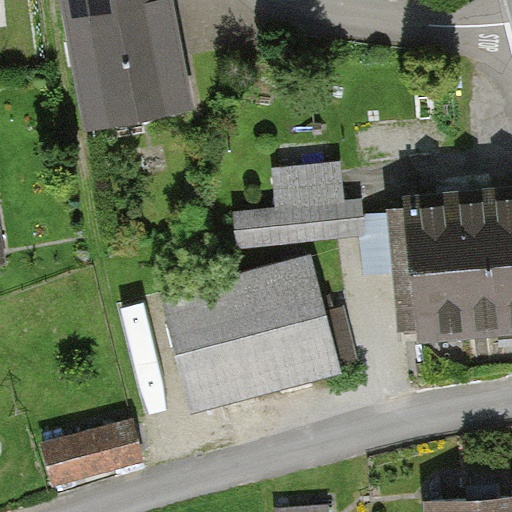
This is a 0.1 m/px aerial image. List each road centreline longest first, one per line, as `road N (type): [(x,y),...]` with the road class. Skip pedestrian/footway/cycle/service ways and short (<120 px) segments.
road 1 (residential): [(117,511),(511,401)]
road 2 (residential): [(291,0),(425,26),(511,25)]
